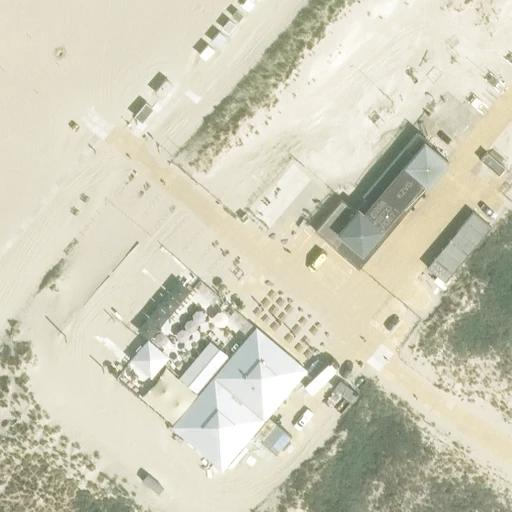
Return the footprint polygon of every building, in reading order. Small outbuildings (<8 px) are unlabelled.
[(453,156),(422,131),(354,210),(340,199),(315,230),(358,267),(453,156)] [(474,210),(427,264),(446,280),(492,225),(474,210)] [(301,376),(250,334),(211,379),(172,426),(223,469),(301,376)] [(314,412),(333,427),(363,392),(344,376),(314,412)] [(150,425),(169,405),(149,386),(129,407),(150,425)]
